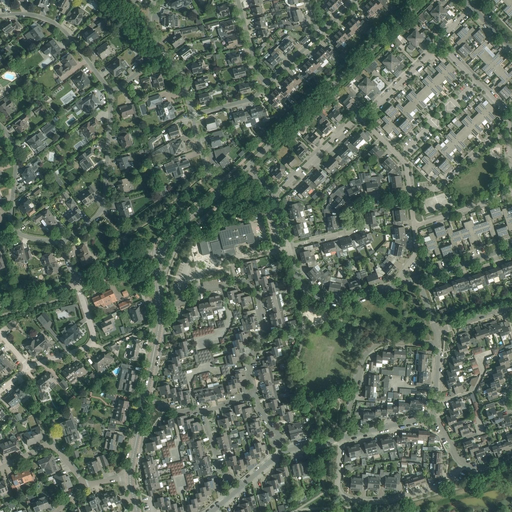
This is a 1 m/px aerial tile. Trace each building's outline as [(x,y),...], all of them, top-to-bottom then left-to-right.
[(57,0),(55,5),(61,8),(59,11),(64,14),(71,1),(69,0),(57,0)] [(174,9),(177,8),(183,5),(184,6),(190,4),(187,0),(172,0),(173,0),(172,0),(170,0),(166,5),(165,6),(166,6),(169,7),(174,9)] [(287,5),(288,6),(286,6),(285,8),(286,10),(295,7),(294,4),(298,3),(298,1),(298,0),(287,0),(285,1),(285,2),(286,4),(287,5)] [(330,0),(330,1),(337,9),(341,4),(338,1),(338,0),(330,0)] [(376,4),(372,0),(371,0),(367,4),(375,12),(379,8),(380,8),(382,6),(377,1),(378,2),(376,4)] [(506,0),(504,3),(507,6),(503,10),(506,14),(511,8),(511,4),(507,0),(506,0)] [(327,12),(327,11),(329,9),(332,13),(337,9),(330,1),(325,5),(325,4),(322,7),(327,12)] [(440,5),(441,4),(439,2),(433,8),(439,13),(443,9),(440,5)] [(253,11),(252,12),(253,16),(262,13),(261,9),(263,9),(261,4),(253,6),(254,8),(252,9),(253,11)] [(364,14),(369,19),(371,17),(371,16),(375,12),(367,4),(363,8),(367,12),(365,14),(364,14)] [(217,7),(219,14),(221,13),(222,17),(230,15),(228,10),(226,10),(225,5),(220,6),(217,7)] [(430,13),(434,18),(439,13),(433,8),(431,5),(427,9),(430,13)] [(295,7),(286,10),(287,12),(289,12),(290,18),(303,15),(302,13),(301,12),(300,11),(300,10),(296,11),(295,7)] [(77,25),(80,21),(85,15),(77,9),(68,21),(71,23),(72,22),(77,25)] [(162,14),(161,19),(164,19),(164,27),(165,27),(165,28),(168,28),(168,27),(169,27),(173,27),(178,27),(178,21),(174,21),(174,14),(169,14),(169,11),(164,9),(162,14)] [(450,16),(443,9),(439,13),(443,18),(445,16),(450,20),(453,16),(452,15),(450,16)] [(433,19),(436,23),(437,21),(439,23),(443,18),(439,13),(434,18),(433,19)] [(292,23),(293,23),(294,26),(300,25),(299,22),(303,21),(302,19),(303,18),(303,16),(303,15),(290,18),(289,19),(289,21),(290,22),(292,23)] [(256,25),(255,25),(256,29),(257,29),(259,28),(266,27),(265,23),(266,22),(265,17),(262,18),(257,19),(258,22),(256,22),(256,25)] [(358,21),(354,17),(350,21),(357,29),(361,25),(362,25),(365,23),(360,18),(360,19),(358,21)] [(212,28),(211,27),(219,24),(218,21),(210,23),(205,24),(207,30),(212,28)] [(350,21),(345,25),(349,29),(347,31),(351,36),(354,34),(353,33),(357,29),(350,21)] [(4,25),(3,24),(0,26),(0,28),(2,31),(3,30),(5,33),(8,31),(9,32),(16,27),(18,30),(21,27),(16,22),(13,24),(14,25),(12,26),(10,24),(9,25),(7,22),(4,25)] [(222,28),(218,29),(219,36),(220,36),(220,37),(227,35),(227,33),(230,32),(230,31),(234,30),(235,30),(234,25),(233,26),(232,23),(229,24),(228,24),(228,22),(224,23),(224,22),(221,23),(222,28)] [(275,24),(266,27),(259,28),(257,29),(258,32),(259,34),(258,34),(259,38),(264,37),(268,36),(267,32),(269,32),(268,30),(276,28),(276,29),(280,28),(279,24),(275,25),(275,24)] [(29,32),(25,36),(28,40),(29,39),(33,44),(36,42),(40,39),(44,36),(40,31),(41,30),(38,26),(34,29),(33,30),(29,32)] [(372,27),(369,29),(366,33),(368,36),(372,32),(375,30),(372,27)] [(472,27),(467,32),(463,28),(460,31),(467,39),(471,35),(475,32),(476,31),(472,27)] [(88,31),(86,32),(82,35),(89,43),(98,36),(93,29),(89,32),(88,31)] [(475,32),(471,35),(472,36),(471,37),(475,40),(479,44),(480,44),(481,45),(483,43),(484,42),(483,40),(487,36),(483,33),(480,29),(476,33),(475,32)] [(345,34),(341,30),(337,34),(344,42),(348,37),(349,38),(351,36),(347,31),(345,34)] [(420,34),(416,30),(411,34),(415,39),(420,34)] [(461,39),(457,42),(456,43),(459,47),(460,46),(463,43),(467,39),(460,31),(456,34),(461,39)] [(406,39),(411,43),(415,39),(411,34),(410,33),(406,36),(407,38),(406,39)] [(179,34),(170,40),(175,48),(184,41),(179,34)] [(227,35),(220,37),(221,41),(222,41),(228,44),(228,45),(226,45),(227,48),(230,47),(234,46),(234,45),(238,44),(236,36),(234,36),(233,37),(231,37),(230,34),(227,35)] [(333,44),(338,49),(340,47),(340,46),(344,42),(337,34),(332,38),(336,42),(334,44),(333,44)] [(424,39),(420,34),(415,39),(420,43),(424,39)] [(284,38),(281,41),(283,42),(292,51),(292,50),(293,49),(293,47),(295,46),(292,43),(294,41),(289,36),(285,39),(284,38)] [(303,44),(309,39),(306,36),(300,41),(303,44)] [(393,41),(397,45),(399,46),(402,43),(396,37),(393,41)] [(41,49),(46,55),(50,52),(52,55),(61,49),(53,39),(45,45),(46,46),(41,49)] [(420,43),(415,39),(411,43),(408,46),(412,51),(415,48),(420,43)] [(484,42),(483,43),(481,45),(477,49),(485,57),(488,53),(484,49),(488,45),(485,41),(484,42)] [(283,42),(279,46),(278,45),(276,48),(281,53),(284,51),(286,54),(288,53),(289,53),(290,52),(292,51),(283,42)] [(97,50),(99,52),(97,53),(102,60),(111,53),(109,50),(111,48),(106,43),(97,50)] [(462,47),(461,48),(457,51),(461,55),(464,58),(469,54),(470,55),(473,52),(472,51),(473,50),(469,47),(465,43),(464,45),(463,43),(460,46),(462,47)] [(181,56),(181,57),(184,60),(193,53),(188,46),(179,53),(181,56)] [(327,51),(323,47),(319,51),(326,59),(330,55),(331,55),(334,53),(329,48),(327,51)] [(273,50),(274,51),(270,54),(279,64),(279,62),(280,61),(280,60),(282,59),(279,56),(281,53),(276,48),(273,50)] [(485,57),(477,49),(473,52),(470,55),(469,56),(473,60),(477,55),(481,60),(485,57)] [(326,59),(319,51),(314,55),(318,59),(316,61),(320,66),(323,64),(322,63),(326,59)] [(388,52),(384,56),(385,57),(391,63),(395,58),(391,53),(390,52),(388,52)] [(229,54),(227,55),(228,58),(228,60),(227,61),(229,65),(232,64),(237,62),(242,61),(240,55),(238,55),(237,56),(235,56),(234,53),(229,54)] [(273,66),(275,65),(276,65),(277,64),(279,64),(270,54),(268,53),(264,57),(266,59),(264,62),(268,66),(271,64),(273,66)] [(497,54),(493,58),(488,53),(485,57),(492,65),(500,57),(497,54)] [(147,60),(142,54),(136,59),(140,65),(147,60)] [(65,73),(69,70),(69,71),(77,65),(70,55),(61,61),(66,67),(63,70),(61,67),(56,71),(61,77),(65,73)] [(395,58),(391,63),(394,66),(395,67),(397,65),(399,64),(400,63),(403,60),(398,55),(395,58)] [(385,57),(381,61),(382,62),(386,67),(388,66),(391,63),(385,57)] [(481,60),(486,65),(482,69),(485,72),(492,65),(485,57),(481,60)] [(503,61),(500,57),(492,65),(500,73),(504,69),(499,65),(503,61)] [(119,59),(107,68),(110,72),(111,71),(115,77),(125,70),(125,69),(129,66),(124,61),(121,63),(119,59)] [(196,65),(191,66),(193,74),(198,73),(204,72),(202,65),(204,64),(202,60),(200,61),(195,62),(196,65)] [(320,66),(316,61),(314,63),(312,61),(310,60),(306,64),(307,66),(313,72),(316,69),(318,71),(321,72),(324,70),(323,68),(320,66)] [(374,70),(377,67),(372,62),(369,64),(374,70)] [(442,62),(438,65),(446,73),(452,66),(449,63),(446,66),(442,62)] [(386,67),(385,68),(388,72),(390,70),(391,72),(393,69),(395,67),(394,66),(391,63),(388,66),(386,67)] [(302,74),(307,79),(309,77),(310,78),(315,74),(313,72),(307,66),(306,64),(301,68),(305,72),(303,74),(302,74)] [(374,70),(369,64),(366,67),(372,72),(374,70)] [(438,65),(435,68),(439,73),(436,76),(439,79),(446,73),(438,65)] [(500,73),(492,65),(485,72),(488,76),(492,71),(497,76),(500,73)] [(452,66),(446,73),(452,79),(453,81),(456,77),(452,73),(456,70),(452,66)] [(244,67),(239,68),(233,70),(235,79),(246,76),(244,67)] [(511,70),(508,74),(504,69),(500,73),(508,81),(511,77),(511,70)] [(83,73),(79,76),(73,80),(81,90),(90,83),(83,73)] [(453,81),(452,79),(446,73),(439,79),(442,82),(446,80),(450,84),(453,81)] [(501,81),(498,84),(497,85),(500,88),(501,88),(504,85),(508,81),(500,73),(497,76),(501,81)] [(164,86),(162,79),(161,74),(151,77),(153,81),(155,88),(164,86)] [(296,76),(297,77),(295,79),(291,75),(286,80),(294,87),(297,84),(298,83),(299,84),(301,81),(297,77),(296,76)] [(432,79),(428,75),(425,78),(432,86),(439,79),(436,76),(432,79)] [(357,76),(354,79),(358,83),(356,85),(357,86),(362,91),(366,86),(361,80),(357,76)] [(371,82),(367,77),(365,76),(361,80),(366,86),(371,82)] [(207,77),(196,80),(197,82),(195,82),(197,90),(206,87),(205,82),(208,81),(207,77)] [(425,78),(422,81),(426,86),(421,90),(424,93),(432,86),(425,78)] [(439,86),(442,82),(439,79),(432,86),(440,94),(443,90),(439,86)] [(286,80),(282,84),(286,88),(283,90),(288,94),(290,92),(290,91),(294,87),(286,80)] [(376,91),(378,89),(376,86),(377,85),(373,80),(371,82),(366,86),(370,90),(371,91),(373,88),(376,91)] [(242,90),(243,94),(250,92),(248,84),(243,85),(243,84),(238,85),(240,91),(242,90)] [(501,88),(502,89),(498,93),(501,97),(505,100),(509,96),(510,97),(511,95),(511,90),(510,89),(506,85),(505,86),(504,85),(501,88)] [(370,90),(366,86),(362,91),(360,92),(362,94),(364,96),(365,94),(366,95),(368,97),(370,96),(370,97),(371,96),(369,93),(371,91),(370,90)] [(432,92),(436,97),(440,94),(432,86),(424,93),(428,97),(432,92)] [(209,93),(198,96),(200,102),(201,102),(204,101),(210,100),(209,96),(212,95),(211,92),(213,92),(216,91),(216,88),(212,89),(209,90),(209,93)] [(281,92),(278,88),(273,92),(280,100),(285,96),(286,97),(288,94),(283,90),(281,92)] [(412,90),(409,94),(416,101),(424,93),(421,90),(416,95),(412,90)] [(269,102),(274,107),(277,105),(276,104),(280,100),(273,92),(269,97),(272,101),(270,103),(270,102),(269,102)] [(427,106),(423,101),(428,97),(424,93),(416,101),(424,109),(427,106)] [(76,104),(72,107),(75,111),(78,109),(79,111),(80,110),(85,106),(87,105),(89,106),(87,107),(91,112),(94,110),(94,109),(98,106),(97,106),(100,104),(93,94),(92,95),(90,97),(89,97),(82,102),(81,100),(80,99),(76,103),(76,104)] [(409,94),(405,97),(410,101),(406,104),(410,108),(416,101),(409,94)] [(160,95),(146,99),(149,108),(155,106),(155,105),(156,105),(159,104),(159,106),(160,110),(161,111),(162,116),(164,121),(174,117),(173,112),(174,112),(173,107),(171,108),(170,103),(163,105),(162,101),(160,95)] [(353,102),(354,103),(354,102),(348,96),(341,102),(348,109),(350,107),(352,109),(354,107),(351,104),(353,102)] [(2,105),(0,106),(0,111),(1,111),(6,117),(10,114),(13,112),(10,108),(14,106),(9,100),(5,103),(2,105)] [(416,108),(420,112),(424,109),(416,101),(410,108),(413,111),(416,108)] [(481,102),(478,105),(485,113),(492,107),(488,103),(485,106),(481,102)] [(399,103),(395,107),(396,107),(399,110),(403,114),(410,108),(406,104),(403,108),(399,103)] [(36,114),(44,108),(41,104),(33,110),(36,114)] [(383,111),(385,113),(387,115),(386,117),(389,119),(390,118),(391,119),(395,116),(398,112),(397,111),(399,110),(396,107),(395,108),(391,104),(387,108),(383,111)] [(124,106),(119,108),(123,117),(124,117),(134,113),(134,114),(137,113),(136,109),(133,110),(131,105),(124,107),(124,106)] [(341,110),(338,107),(336,105),(333,107),(337,111),(333,114),(332,112),(328,116),(333,122),(336,120),(338,122),(342,119),(341,118),(343,117),(342,116),(342,115),(341,115),(339,113),(341,110)] [(478,105),(474,109),(478,113),(475,116),(478,120),(485,113),(478,105)] [(261,106),(255,108),(256,110),(258,118),(259,122),(262,122),(263,120),(262,118),(267,117),(266,112),(263,112),(261,106)] [(495,110),(492,107),(485,113),(492,121),(496,118),(492,113),(495,110)] [(252,116),(249,116),(250,123),(251,123),(251,125),(252,125),(252,126),(254,125),(255,125),(256,124),(256,123),(255,120),(255,119),(258,118),(256,110),(255,108),(250,109),(250,111),(252,116)] [(322,108),(320,111),(323,114),(325,116),(326,117),(328,115),(325,112),(324,112),(325,111),(322,108)] [(410,114),(413,111),(410,108),(403,114),(407,118),(410,121),(410,122),(414,119),(410,114)] [(244,111),(238,112),(239,115),(241,122),(244,121),(245,125),(250,123),(249,116),(245,117),(244,113),(244,111)] [(320,111),(317,113),(322,118),(319,120),(319,124),(320,124),(322,126),(319,129),(325,135),(330,130),(329,129),(328,128),(331,125),(329,124),(326,120),(327,118),(326,117),(325,116),(323,114),(320,111)] [(234,120),(231,121),(232,126),(233,126),(238,125),(237,123),(241,122),(239,115),(238,112),(233,114),(233,116),(234,120)] [(27,113),(12,124),(13,125),(19,133),(23,130),(28,127),(24,122),(30,118),(27,113)] [(489,124),(492,121),(485,113),(478,120),(481,123),(485,120),(489,124)] [(382,119),(384,121),(386,124),(382,128),(385,131),(393,124),(389,119),(386,117),(385,115),(382,119)] [(472,119),(470,117),(468,115),(464,118),(472,126),(478,120),(475,116),(472,119)] [(216,128),(216,126),(219,126),(217,118),(214,119),(213,117),(205,119),(207,126),(208,130),(216,128)] [(80,129),(82,133),(83,132),(88,138),(92,135),(96,132),(93,128),(99,123),(95,118),(89,123),(80,129)] [(397,126),(398,127),(397,128),(399,130),(400,131),(401,130),(405,134),(409,130),(413,127),(408,123),(410,121),(407,118),(406,120),(405,119),(401,122),(397,126)] [(464,118),(461,122),(465,126),(460,130),(464,134),(472,126),(464,118)] [(47,124),(41,129),(45,135),(56,127),(51,120),(46,123),(47,124)] [(478,120),(472,126),(478,132),(479,134),(483,130),(478,126),(481,123),(478,120)] [(400,131),(399,130),(397,128),(393,124),(385,131),(389,135),(393,131),(397,135),(401,132),(400,131)] [(168,130),(167,131),(168,133),(167,134),(169,140),(172,139),(172,138),(175,137),(175,136),(180,135),(177,125),(174,126),(172,127),(172,129),(168,130)] [(479,134),(478,132),(472,126),(464,134),(467,137),(472,133),(476,137),(479,134)] [(221,145),(219,137),(223,136),(222,130),(213,133),(213,135),(213,136),(214,139),(211,140),(212,144),(211,144),(212,148),(214,147),(217,146),(221,145)] [(452,131),(448,134),(456,142),(464,134),(460,130),(456,135),(452,131)] [(357,132),(353,136),(359,143),(359,144),(362,146),(370,139),(362,131),(359,134),(357,132)] [(30,135),(25,139),(27,141),(30,145),(31,144),(35,150),(37,149),(39,152),(45,148),(45,147),(40,142),(41,141),(45,138),(41,132),(37,135),(36,135),(32,138),(30,135)] [(155,136),(148,141),(151,152),(154,150),(152,143),(157,139),(163,135),(161,132),(155,136)] [(309,144),(311,142),(314,145),(320,140),(314,134),(310,137),(308,134),(303,139),(309,144)] [(448,134),(445,137),(449,141),(446,145),(449,148),(456,142),(448,134)] [(466,146),(462,142),(467,137),(464,134),(456,142),(462,148),(463,149),(466,146)] [(118,137),(120,142),(121,141),(123,148),(131,146),(128,135),(118,137)] [(353,136),(349,140),(351,143),(349,145),(354,150),(356,148),(355,147),(359,144),(359,143),(353,136)] [(170,147),(168,147),(170,151),(171,156),(174,155),(177,154),(177,153),(180,152),(182,151),(182,152),(185,151),(184,149),(182,141),(179,142),(178,142),(178,143),(176,143),(174,144),(172,145),(171,146),(170,146),(170,147)] [(463,149),(462,148),(456,142),(449,148),(452,151),(456,148),(460,153),(463,149)] [(299,148),(295,152),(301,158),(307,153),(303,149),(305,147),(302,143),(298,147),(299,148)] [(438,143),(435,147),(435,148),(438,150),(442,154),(449,148),(446,145),(442,148),(438,143)] [(347,147),(344,144),(340,148),(347,155),(351,151),(352,152),(354,150),(349,145),(347,147)] [(423,151),(424,153),(427,156),(426,157),(428,159),(429,158),(430,160),(434,156),(438,153),(437,151),(438,150),(435,148),(434,149),(430,144),(426,148),(423,151)] [(376,145),(374,147),(373,148),(371,145),(364,153),(366,155),(369,152),(373,156),(380,149),(376,145)] [(225,147),(214,151),(216,158),(215,159),(216,160),(220,165),(223,167),(224,166),(230,161),(224,155),(227,152),(225,147)] [(80,158),(78,159),(81,163),(83,162),(85,165),(88,169),(94,165),(88,158),(91,155),(91,154),(94,152),(91,148),(87,151),(79,157),(80,158)] [(340,148),(336,152),(339,155),(337,157),(342,162),(344,160),(343,159),(347,155),(340,148)] [(449,155),(452,151),(449,148),(442,154),(446,158),(449,162),(450,162),(453,159),(449,155)] [(380,149),(373,156),(377,160),(376,161),(378,163),(383,158),(381,156),(384,153),(380,149)] [(122,158),(117,160),(118,163),(119,163),(121,170),(126,168),(129,168),(128,163),(132,161),(130,156),(127,157),(122,158)] [(297,162),(291,156),(289,158),(288,156),(282,162),(287,168),(289,165),(291,167),(297,162)] [(332,156),(328,160),(334,167),(339,163),(339,164),(342,162),(337,157),(334,159),(332,156)] [(421,159),(423,161),(426,164),(421,168),(425,172),(433,164),(428,159),(426,157),(425,156),(421,159)] [(173,164),(165,167),(167,174),(173,172),(175,178),(179,177),(183,176),(182,175),(183,174),(181,168),(190,165),(188,161),(187,160),(183,162),(183,163),(180,164),(178,157),(171,160),(173,164)] [(383,158),(378,163),(381,165),(381,164),(385,168),(392,162),(388,157),(385,160),(383,158)] [(23,173),(22,174),(23,176),(23,177),(23,179),(24,181),(25,180),(27,183),(33,180),(35,180),(36,177),(36,175),(35,173),(38,170),(38,165),(37,164),(41,162),(38,158),(31,163),(32,165),(27,169),(26,170),(25,172),(23,173)] [(437,166),(438,167),(437,168),(439,170),(439,171),(441,170),(445,174),(448,171),(452,167),(448,163),(449,162),(446,158),(445,160),(444,159),(441,162),(437,166)] [(324,164),(326,167),(324,169),(329,174),(331,172),(334,174),(338,171),(334,167),(328,160),(324,164)] [(392,162),(385,168),(389,172),(388,173),(390,175),(396,172),(393,168),(396,165),(392,162)] [(272,168),(272,169),(271,171),(271,172),(269,174),(274,180),(277,177),(279,179),(284,175),(281,173),(285,169),(280,164),(277,167),(275,167),(274,168),(272,168)] [(439,171),(439,170),(437,168),(433,164),(425,172),(428,175),(432,171),(437,175),(440,172),(439,171)] [(320,173),(319,172),(317,170),(313,174),(320,181),(324,177),(325,178),(327,176),(322,171),(320,173)] [(397,173),(396,172),(390,175),(389,176),(388,176),(389,183),(392,183),(401,181),(401,176),(397,176),(397,173)] [(313,174),(309,178),(312,181),(310,183),(315,188),(317,186),(316,185),(320,181),(313,174)] [(363,187),(366,187),(367,192),(372,191),(371,182),(372,182),(371,179),(366,179),(365,174),(359,175),(360,179),(360,181),(362,181),(362,182),(363,187)] [(121,184),(117,186),(119,193),(129,190),(128,186),(130,186),(127,178),(120,181),(121,184)] [(354,180),(349,182),(351,188),(355,196),(360,194),(357,186),(361,184),(360,181),(360,179),(355,181),(354,180)] [(392,191),(398,190),(398,187),(402,187),(401,181),(392,183),(392,188),(391,188),(392,191)] [(305,182),(301,186),(308,193),(312,189),(312,190),(315,188),(310,183),(308,185),(305,182)] [(91,184),(88,187),(90,189),(79,197),(85,205),(90,201),(91,202),(94,199),(90,194),(92,192),(93,193),(96,191),(91,184)] [(297,195),(302,200),(304,198),(304,197),(308,193),(301,186),(297,190),(300,193),(297,195)] [(330,196),(331,197),(334,200),(339,205),(341,207),(345,202),(341,198),(344,195),(338,188),(333,194),(332,194),(330,196)] [(355,196),(351,188),(346,190),(350,199),(355,196)] [(157,196),(153,198),(154,203),(163,197),(162,191),(156,193),(157,196)] [(20,208),(19,209),(20,211),(21,210),(24,214),(28,211),(29,211),(27,213),(30,216),(35,212),(33,209),(31,210),(30,209),(31,209),(28,205),(30,203),(26,197),(25,198),(21,201),(23,204),(20,206),(20,208)] [(334,200),(331,197),(330,199),(329,200),(329,204),(326,206),(325,209),(329,211),(331,209),(333,207),(334,208),(337,211),(341,207),(339,205),(334,200)] [(66,203),(72,211),(66,215),(71,223),(76,219),(77,220),(80,217),(77,213),(80,211),(76,206),(76,205),(72,199),(66,203)] [(129,201),(126,202),(117,205),(118,209),(119,209),(121,215),(123,219),(129,217),(128,213),(129,213),(127,208),(131,207),(129,201)] [(289,214),(303,211),(300,203),(298,203),(295,204),(292,205),(289,206),(290,209),(288,209),(289,212),(289,214)] [(489,209),(490,211),(491,215),(489,215),(490,219),(492,218),(493,220),(497,218),(502,216),(502,215),(503,214),(502,211),(501,212),(499,206),(494,207),(489,209)] [(394,208),(394,211),(392,211),(393,217),(406,215),(405,209),(403,210),(402,207),(394,208)] [(506,208),(502,210),(502,211),(503,214),(505,220),(511,218),(511,213),(508,214),(506,208)] [(325,209),(324,209),(325,217),(328,217),(328,222),(338,221),(337,216),(331,216),(331,213),(330,213),(329,211),(325,209)] [(375,209),(369,210),(369,213),(365,214),(366,219),(375,218),(375,212),(376,212),(375,209)] [(37,216),(33,219),(36,223),(42,218),(42,219),(43,219),(48,225),(47,226),(50,230),(52,229),(52,228),(57,224),(52,218),(53,217),(50,213),(48,210),(44,213),(43,212),(37,216)] [(303,211),(289,214),(291,220),(293,219),(295,219),(296,222),(305,219),(305,218),(303,212),(303,211)] [(489,214),(484,216),(486,222),(480,224),(482,228),(492,225),(490,219),(489,215),(489,214)] [(406,215),(393,217),(394,222),(392,222),(393,225),(400,225),(403,224),(402,221),(406,221),(406,215)] [(371,227),(378,226),(377,223),(376,224),(375,218),(366,219),(367,225),(370,224),(371,227)] [(293,226),(294,231),(296,231),(307,228),(306,222),(305,219),(296,222),(297,225),(293,226)] [(472,220),(468,222),(471,232),(482,228),(480,224),(474,226),(472,220)] [(335,230),(334,227),(339,227),(338,221),(328,222),(329,228),(328,228),(328,231),(335,230)] [(468,222),(463,223),(465,229),(459,231),(460,235),(471,232),(468,222)] [(225,227),(226,230),(219,231),(219,232),(215,233),(216,236),(199,240),(203,256),(210,254),(209,252),(212,251),(214,260),(236,255),(234,245),(247,242),(248,245),(255,243),(251,224),(244,225),(243,223),(225,227)] [(433,228),(434,229),(435,233),(434,234),(435,237),(436,237),(437,238),(442,236),(446,235),(446,233),(448,233),(447,230),(445,230),(443,224),(438,226),(433,228)] [(400,225),(393,225),(393,228),(394,228),(395,234),(405,233),(404,227),(400,228),(400,225)] [(496,234),(494,230),(492,225),(482,228),(483,233),(489,231),(491,236),(496,235),(496,234)] [(496,229),(496,230),(494,230),(496,234),(497,233),(499,239),(504,238),(509,236),(507,230),(508,230),(507,226),(505,226),(505,225),(500,227),(496,229)] [(446,229),(447,230),(448,233),(450,239),(460,235),(459,231),(453,233),(451,227),(446,229)] [(305,234),(306,238),(308,237),(311,237),(310,233),(309,233),(307,228),(296,231),(294,231),(295,237),(297,236),(300,235),(301,235),(305,234)] [(482,228),(471,232),(474,240),(474,242),(479,240),(477,235),(483,233),(482,228)] [(366,235),(365,231),(359,233),(363,242),(368,240),(370,242),(372,241),(369,233),(366,235)] [(429,234),(430,237),(431,240),(425,242),(427,247),(437,243),(435,237),(434,234),(433,232),(429,234)] [(474,242),(474,240),(471,232),(460,235),(462,240),(468,238),(470,243),(474,242)] [(363,242),(359,233),(354,236),(356,239),(354,240),(356,247),(359,245),(358,244),(363,242)] [(395,234),(396,239),(395,239),(395,242),(402,242),(401,239),(405,238),(405,233),(395,234)] [(456,242),(462,240),(460,235),(450,239),(452,244),(453,248),(453,249),(458,247),(456,242)] [(351,241),(350,237),(345,239),(347,248),(353,247),(353,248),(356,247),(354,240),(351,241)] [(339,240),(340,244),(337,245),(339,251),(342,251),(342,250),(347,248),(345,239),(339,240)] [(334,245),(333,242),(328,243),(330,253),(336,251),(336,252),(339,251),(337,245),(334,245)] [(402,242),(395,242),(394,244),(395,245),(394,250),(401,252),(403,252),(405,247),(401,246),(402,242)] [(320,249),(322,256),(325,255),(325,254),(330,253),(328,243),(322,245),(323,248),(320,249)] [(434,249),(435,253),(436,256),(441,254),(440,253),(439,249),(437,243),(427,247),(428,251),(434,249)] [(78,247),(81,254),(78,255),(83,266),(91,263),(92,263),(93,263),(94,263),(95,262),(95,261),(95,260),(95,259),(94,258),(93,258),(92,258),(91,258),(90,258),(89,256),(87,251),(88,251),(87,250),(85,244),(78,247)] [(440,247),(440,248),(439,249),(440,253),(442,252),(443,258),(448,256),(453,254),(451,249),(453,248),(452,244),(450,245),(449,244),(445,245),(440,247)] [(13,250),(10,251),(11,254),(12,254),(13,254),(14,258),(15,258),(16,262),(20,261),(20,260),(23,259),(24,263),(24,264),(28,263),(25,251),(21,252),(20,247),(13,249),(13,250)] [(403,252),(401,252),(394,250),(391,250),(390,255),(388,255),(388,257),(391,258),(391,255),(393,256),(402,258),(403,252)] [(54,256),(52,256),(52,254),(42,256),(45,266),(57,262),(56,263),(54,256)] [(311,256),(301,258),(303,264),(308,263),(309,266),(316,263),(316,260),(315,261),(314,255),(311,256)] [(386,256),(385,257),(386,259),(383,263),(386,265),(393,272),(397,268),(389,260),(391,258),(388,257),(386,256)] [(240,269),(241,273),(247,272),(248,275),(253,274),(253,271),(251,261),(242,264),(243,268),(240,269)] [(49,275),(58,273),(57,270),(59,269),(57,262),(45,266),(46,266),(49,275)] [(316,263),(309,266),(311,270),(307,273),(310,278),(321,269),(317,265),(318,264),(316,263)] [(502,268),(499,269),(501,275),(502,279),(505,278),(505,276),(510,274),(509,272),(508,268),(506,263),(501,265),(502,268)] [(393,272),(386,265),(382,269),(389,276),(393,272)] [(494,269),(490,270),(493,279),(498,277),(499,280),(502,279),(501,275),(499,269),(496,270),(495,267),(493,268),(494,269)] [(264,269),(259,270),(253,271),(253,274),(248,275),(249,280),(254,278),(255,281),(261,280),(260,277),(266,276),(264,269)] [(324,274),(321,269),(310,278),(314,282),(322,275),(325,279),(329,273),(328,271),(324,274)] [(360,270),(359,270),(362,280),(363,279),(366,278),(367,280),(369,286),(374,284),(373,282),(371,275),(367,276),(365,269),(360,270)] [(485,273),(482,274),(484,280),(486,285),(489,284),(488,280),(493,279),(490,270),(487,271),(486,270),(484,271),(485,273)] [(356,273),(358,279),(353,281),(356,290),(361,288),(359,281),(362,280),(359,272),(356,273)] [(325,279),(330,280),(330,281),(328,291),(334,292),(336,282),(336,278),(331,277),(332,273),(329,273),(325,279)] [(376,273),(371,275),(373,282),(374,284),(380,282),(379,280),(376,273)] [(477,274),(473,276),(477,286),(482,284),(483,286),(486,285),(484,280),(482,274),(479,275),(479,273),(477,273),(477,274)] [(261,280),(255,281),(256,286),(262,284),(263,287),(268,286),(268,283),(266,276),(260,277),(261,280)] [(468,276),(469,279),(466,280),(468,286),(469,289),(472,288),(473,289),(477,288),(477,286),(473,276),(470,277),(470,276),(468,276)] [(456,280),(460,289),(460,292),(465,290),(464,288),(465,288),(465,287),(468,286),(466,280),(463,281),(462,278),(456,280)] [(451,282),(452,284),(449,285),(451,291),(452,295),(456,293),(456,291),(460,289),(456,280),(451,282)] [(356,290),(353,281),(347,283),(350,292),(356,290)] [(264,292),(269,290),(270,293),(269,293),(276,292),(273,282),(270,283),(268,283),(268,286),(263,287),(264,292)] [(444,284),(444,286),(440,287),(443,295),(448,293),(448,292),(451,291),(449,285),(446,286),(445,284),(444,284)] [(435,288),(435,290),(432,291),(434,297),(436,301),(439,300),(438,297),(443,295),(440,287),(437,288),(436,287),(435,288)] [(93,299),(96,306),(101,304),(103,307),(117,301),(112,290),(93,299)] [(237,290),(227,292),(228,296),(229,300),(235,299),(234,295),(238,294),(237,290)] [(276,292),(269,293),(270,296),(265,298),(266,303),(279,300),(278,294),(276,295),(276,292)] [(243,293),(238,294),(234,295),(235,299),(236,303),(241,302),(240,298),(244,298),(244,297),(243,293)] [(223,308),(220,295),(214,297),(217,310),(223,308)] [(244,297),(244,298),(240,298),(241,302),(242,307),(248,305),(247,302),(251,301),(250,296),(244,297)] [(208,298),(209,302),(210,302),(212,311),(217,310),(214,297),(208,298)] [(279,300),(266,303),(268,309),(272,308),(273,311),(281,309),(281,306),(279,300)] [(127,301),(119,305),(121,310),(130,306),(127,301)] [(210,302),(209,302),(204,303),(207,316),(213,315),(212,311),(210,302)] [(207,316),(204,303),(198,305),(199,309),(201,316),(201,317),(207,316)] [(137,307),(130,309),(131,314),(132,313),(135,322),(143,320),(140,311),(139,306),(137,307)] [(199,309),(197,309),(196,307),(187,309),(188,313),(188,314),(192,313),(193,318),(201,316),(199,309)] [(281,309),(273,311),(274,314),(269,315),(271,321),(283,318),(282,312),(281,309)] [(44,312),(41,315),(47,323),(50,320),(44,312)] [(192,313),(188,314),(188,313),(182,315),(183,319),(187,318),(188,322),(194,320),(193,318),(192,313)] [(113,328),(111,323),(114,321),(111,315),(103,318),(105,322),(101,324),(104,332),(113,328)] [(244,316),(244,315),(243,315),(244,319),(242,319),(243,325),(251,323),(256,322),(255,316),(250,317),(249,315),(244,316)] [(187,318),(183,319),(178,320),(179,325),(183,324),(184,328),(189,326),(188,322),(187,318)] [(271,321),(272,326),(277,325),(277,328),(297,324),(296,320),(285,322),(283,318),(271,321)] [(16,326),(11,321),(7,325),(11,330),(16,326)] [(492,322),(493,328),(494,328),(491,329),(493,334),(499,332),(501,331),(499,325),(497,325),(496,321),(492,322)] [(71,322),(64,329),(64,330),(67,333),(68,332),(70,334),(74,339),(74,340),(75,340),(81,334),(78,330),(77,328),(78,327),(75,324),(74,325),(71,322)] [(244,330),(243,331),(243,332),(238,333),(244,332),(244,334),(250,333),(250,329),(257,328),(256,322),(243,325),(244,330)] [(487,323),(483,325),(485,330),(483,330),(485,336),(493,334),(491,329),(494,328),(493,328),(492,322),(492,323),(488,324),(487,323)] [(499,325),(501,331),(499,332),(501,337),(509,334),(509,332),(511,331),(510,327),(505,328),(503,323),(499,325)] [(173,335),(178,334),(185,332),(183,328),(184,328),(183,324),(179,325),(173,326),(174,331),(173,331),(173,335)] [(477,334),(475,334),(476,339),(485,336),(483,330),(481,331),(479,326),(475,328),(477,334)] [(63,335),(60,338),(63,341),(66,345),(74,339),(70,334),(68,332),(67,333),(63,335)] [(244,332),(238,333),(240,339),(235,340),(235,341),(240,339),(241,342),(247,340),(246,338),(251,337),(250,333),(244,334),(244,332)] [(466,332),(463,334),(463,335),(459,337),(461,342),(462,346),(465,345),(466,345),(470,343),(468,337),(466,332)] [(50,343),(43,334),(35,341),(42,350),(44,348),(46,350),(48,348),(49,349),(52,346),(50,343)] [(281,338),(275,339),(275,342),(270,344),(271,348),(277,347),(277,349),(278,349),(277,348),(283,347),(286,347),(284,341),(286,340),(286,337),(281,338)] [(133,340),(132,345),(131,349),(130,349),(139,351),(139,347),(142,348),(144,341),(136,339),(136,340),(133,340)] [(240,339),(235,341),(236,346),(232,348),(237,347),(237,349),(244,348),(243,346),(248,344),(247,340),(241,342),(240,339)] [(30,347),(27,349),(33,357),(42,350),(35,341),(34,340),(32,342),(28,345),(30,347)] [(185,341),(179,343),(180,345),(175,346),(176,350),(182,349),(182,351),(183,351),(188,350),(185,341)] [(461,342),(456,344),(458,349),(460,353),(463,352),(467,350),(466,345),(465,345),(462,346),(461,342)] [(113,347),(116,345),(115,343),(108,346),(112,352),(115,349),(113,347)] [(237,347),(232,348),(233,354),(228,355),(228,356),(233,354),(234,357),(240,355),(240,353),(244,352),(244,348),(237,349),(237,347)] [(277,347),(271,348),(272,351),(266,352),(267,357),(273,356),(273,358),(274,358),(274,357),(279,356),(278,349),(277,349),(277,347)] [(138,356),(139,351),(130,349),(128,359),(138,361),(139,356),(138,356)] [(182,349),(176,350),(176,353),(171,354),(172,358),(178,357),(179,359),(184,358),(183,351),(182,351),(182,349)] [(458,349),(454,351),(456,356),(457,360),(460,359),(461,359),(465,357),(463,352),(460,353),(458,349)] [(511,360),(511,356),(510,350),(502,353),(503,358),(504,358),(507,357),(508,362),(511,360)] [(416,354),(418,354),(419,354),(419,360),(427,361),(427,355),(423,354),(424,351),(416,351),(416,354)] [(0,364),(4,361),(5,360),(6,359),(7,359),(8,358),(5,354),(4,355),(3,354),(2,355),(0,352),(0,364)] [(100,355),(99,354),(97,356),(105,365),(107,363),(108,364),(113,359),(111,357),(108,353),(105,355),(103,353),(100,355)] [(230,364),(237,363),(236,361),(241,359),(240,355),(234,357),(233,354),(228,356),(230,364)] [(373,362),(369,362),(369,371),(372,371),(373,366),(376,366),(376,367),(382,367),(382,364),(382,355),(377,355),(376,357),(373,357),(373,362)] [(96,358),(93,361),(96,364),(93,366),(98,372),(101,369),(100,368),(102,367),(101,366),(104,364),(104,365),(105,365),(97,356),(96,357),(96,358)] [(273,356),(267,357),(268,360),(262,361),(263,366),(269,364),(269,366),(270,366),(275,365),(274,358),(273,358),(273,356)] [(456,356),(451,357),(453,363),(454,367),(458,365),(461,365),(462,364),(461,359),(460,359),(457,360),(456,356)] [(178,357),(172,358),(173,360),(168,361),(169,365),(175,364),(176,366),(181,365),(179,359),(178,357)] [(507,357),(504,358),(503,358),(498,360),(500,366),(504,365),(505,369),(510,368),(508,362),(507,357)] [(0,364),(0,371),(1,371),(3,370),(5,368),(9,373),(14,368),(7,359),(6,359),(5,360),(4,361),(0,364)] [(71,367),(78,376),(78,377),(83,373),(84,375),(87,373),(84,369),(81,365),(79,367),(75,363),(71,367)] [(453,363),(449,364),(451,370),(452,373),(455,372),(459,371),(460,371),(459,369),(462,368),(461,365),(458,365),(454,367),(453,363)] [(121,367),(120,376),(118,376),(117,378),(120,379),(131,381),(135,382),(137,372),(129,370),(129,365),(122,364),(121,367)] [(165,375),(164,375),(164,376),(172,374),(177,373),(176,366),(175,364),(169,365),(169,368),(164,369),(165,372),(164,372),(165,375)] [(263,366),(264,369),(257,370),(258,376),(271,373),(270,366),(269,366),(269,364),(263,366)] [(504,365),(500,366),(495,368),(497,373),(501,372),(502,377),(507,375),(505,369),(504,365)] [(69,370),(67,368),(62,372),(65,376),(70,382),(78,376),(71,367),(71,368),(69,370)] [(234,371),(236,379),(237,382),(241,381),(241,382),(247,380),(244,369),(234,371)] [(452,373),(451,370),(446,371),(449,380),(454,379),(454,378),(457,378),(457,376),(457,375),(459,374),(459,373),(459,372),(459,371),(455,372),(452,373)] [(42,377),(47,382),(50,386),(49,385),(53,382),(54,382),(57,380),(51,374),(50,375),(48,372),(42,377)] [(501,372),(497,373),(492,375),(494,381),(497,380),(499,384),(504,382),(502,377),(501,372)] [(271,373),(258,376),(260,382),(264,380),(265,383),(273,381),(273,378),(271,373)] [(39,394),(41,401),(47,399),(45,392),(44,392),(44,391),(46,389),(50,386),(47,382),(42,377),(37,382),(38,384),(36,385),(40,390),(38,392),(39,394)] [(428,378),(419,377),(416,377),(415,383),(416,383),(416,386),(423,386),(423,383),(427,384),(428,378)] [(471,385),(474,387),(476,383),(478,378),(476,377),(471,379),(469,384),(471,385)] [(131,381),(120,379),(118,386),(120,389),(130,391),(133,392),(135,385),(131,384),(131,381)] [(241,381),(237,382),(236,379),(231,380),(232,385),(233,388),(237,387),(242,386),(241,382),(241,381)] [(449,380),(446,381),(450,390),(454,389),(453,385),(456,384),(454,379),(449,380)] [(65,389),(68,386),(63,380),(59,383),(65,389)] [(273,381),(265,383),(266,387),(261,388),(262,393),(275,390),(274,385),(279,384),(278,380),(273,381)] [(497,380),(494,381),(489,382),(491,388),(494,387),(496,392),(501,390),(499,384),(497,380)] [(160,391),(161,395),(167,394),(170,393),(170,390),(170,389),(168,382),(163,383),(163,386),(157,388),(158,391),(160,391)] [(456,384),(453,385),(454,389),(456,394),(466,391),(464,387),(462,387),(460,382),(456,384)] [(224,392),(222,385),(213,387),(216,399),(222,398),(221,393),(224,392)] [(232,385),(226,386),(228,394),(238,392),(237,387),(233,388),(232,385)] [(24,398),(27,394),(21,386),(12,393),(19,401),(24,398)] [(216,399),(213,387),(208,388),(211,401),(216,399)] [(494,387),(491,388),(486,390),(488,395),(487,396),(488,401),(498,397),(496,392),(494,387)] [(170,389),(170,390),(170,393),(167,394),(168,398),(173,397),(177,396),(176,393),(175,388),(170,389)] [(208,388),(202,389),(205,402),(211,401),(208,388)] [(194,391),(196,399),(199,399),(200,403),(205,402),(202,389),(194,391)] [(268,392),(262,393),(264,399),(268,398),(269,401),(276,399),(278,399),(277,395),(275,390),(268,392)] [(176,393),(177,396),(173,397),(174,402),(180,400),(184,399),(183,396),(182,391),(176,393)] [(368,401),(376,401),(376,398),(373,398),(373,392),(365,392),(365,398),(368,398),(368,401)] [(19,401),(12,393),(5,399),(12,407),(19,401)] [(188,394),(183,396),(184,399),(180,400),(181,405),(190,403),(188,394)] [(416,397),(416,400),(415,409),(421,409),(421,407),(424,407),(425,398),(422,398),(422,397),(421,397),(417,397),(416,397)] [(271,402),(265,404),(266,408),(272,407),(272,410),(278,409),(278,406),(276,399),(269,401),(270,401),(271,402)] [(460,404),(462,403),(461,399),(451,402),(452,408),(454,411),(457,410),(462,409),(460,404)] [(124,401),(119,400),(118,407),(116,406),(116,410),(120,410),(127,412),(127,409),(128,409),(129,402),(127,401),(124,401)] [(77,402),(76,406),(84,408),(83,411),(88,412),(89,405),(77,402)] [(246,409),(245,403),(234,406),(236,414),(242,413),(242,410),(246,409)] [(488,408),(490,412),(487,413),(489,419),(491,419),(494,418),(494,417),(497,416),(495,412),(494,406),(489,407),(488,404),(486,405),(487,409),(488,408)] [(278,409),(272,410),(273,415),(279,413),(280,416),(286,415),(285,412),(283,405),(278,406),(278,409)] [(252,407),(246,409),(242,410),(242,413),(244,418),(250,417),(249,414),(253,413),(252,407)] [(454,411),(452,408),(448,409),(450,415),(451,418),(455,417),(459,416),(457,410),(454,411)] [(222,414),(223,419),(228,418),(229,421),(235,420),(233,411),(231,412),(231,410),(230,411),(229,409),(225,412),(225,413),(222,414)] [(361,409),(360,416),(363,416),(363,420),(369,420),(369,412),(370,409),(364,409),(361,409)] [(126,414),(127,412),(120,410),(116,410),(115,413),(117,413),(115,420),(117,420),(120,421),(125,421),(127,415),(126,414)] [(495,412),(497,416),(494,417),(494,418),(491,419),(492,423),(493,424),(495,423),(501,422),(500,422),(504,420),(502,416),(500,410),(495,412)] [(286,419),(287,422),(293,421),(291,411),(285,412),(286,415),(280,416),(281,421),(286,419)] [(502,416),(504,420),(500,422),(501,422),(502,427),(511,425),(507,414),(502,416)] [(63,421),(58,422),(60,428),(61,428),(62,430),(66,429),(67,432),(75,429),(77,429),(76,425),(74,426),(73,423),(74,423),(71,415),(64,417),(65,420),(63,421)] [(187,420),(186,415),(177,418),(179,426),(184,424),(184,421),(187,420)] [(450,415),(445,416),(449,425),(453,424),(456,423),(456,422),(455,417),(451,418),(450,415)] [(219,426),(223,425),(224,428),(230,427),(229,421),(228,418),(223,419),(217,421),(219,426)] [(258,418),(252,420),(253,423),(246,424),(248,430),(261,427),(258,418)] [(169,428),(175,427),(173,419),(163,421),(164,425),(168,425),(169,428)] [(187,420),(184,421),(184,424),(185,429),(191,428),(190,424),(194,423),(193,419),(187,420)] [(453,424),(456,433),(460,432),(460,431),(459,428),(462,426),(461,421),(456,422),(456,423),(453,424)] [(194,423),(190,424),(191,428),(192,432),(203,429),(202,426),(201,426),(200,422),(194,423)] [(290,433),(301,430),(299,422),(288,425),(290,433)] [(115,445),(116,442),(122,443),(123,436),(124,433),(115,431),(116,427),(109,425),(108,425),(107,429),(111,430),(110,432),(107,431),(107,432),(106,433),(106,436),(106,437),(106,438),(105,439),(104,449),(107,450),(112,450),(116,450),(117,445),(115,445)] [(168,425),(164,425),(159,427),(160,431),(164,430),(165,434),(165,436),(171,435),(170,432),(169,428),(168,425)] [(462,426),(459,428),(460,431),(460,432),(462,437),(472,434),(471,430),(469,430),(467,425),(462,426)] [(34,428),(31,429),(32,431),(36,441),(43,438),(39,426),(34,428)] [(249,436),(256,434),(256,437),(263,436),(261,427),(248,430),(249,436)] [(69,436),(65,437),(67,444),(69,443),(72,442),(75,441),(75,440),(80,438),(78,433),(76,433),(75,429),(67,432),(69,436)] [(164,430),(160,431),(154,432),(156,437),(159,436),(160,440),(166,438),(165,436),(165,434),(164,430)] [(290,433),(292,441),(303,438),(301,430),(290,433)] [(32,431),(24,434),(25,437),(26,441),(28,446),(36,443),(36,441),(32,431)] [(226,432),(220,434),(221,437),(216,438),(218,444),(230,441),(229,435),(227,435),(226,432)] [(402,436),(397,436),(397,443),(397,444),(407,444),(407,441),(407,437),(407,432),(402,432),(402,436)] [(11,441),(8,442),(11,449),(11,451),(15,450),(16,452),(20,450),(18,446),(16,439),(15,436),(13,435),(11,436),(10,438),(11,441)] [(159,436),(156,437),(150,438),(151,443),(155,442),(156,445),(162,444),(160,440),(159,436)] [(390,437),(389,436),(386,437),(389,449),(390,453),(395,452),(394,450),(398,450),(395,439),(392,440),(391,437),(390,437)] [(381,442),(378,443),(381,454),(384,453),(383,451),(389,449),(386,437),(382,438),(382,439),(381,440),(381,442)] [(186,444),(189,444),(190,448),(190,449),(203,446),(201,440),(197,441),(196,438),(189,440),(186,441),(186,444)] [(474,439),(470,440),(463,443),(466,452),(470,451),(469,447),(472,446),(476,445),(474,439)] [(500,441),(501,444),(503,450),(505,449),(507,455),(511,453),(509,448),(511,446),(510,441),(508,442),(507,439),(500,441)] [(373,441),(373,440),(369,441),(372,453),(375,453),(376,455),(381,454),(378,443),(376,444),(375,441),(373,441)] [(219,449),(222,449),(224,448),(224,451),(238,448),(237,443),(231,445),(230,441),(218,444),(219,449)] [(365,446),(362,447),(363,451),(364,458),(373,456),(372,453),(369,441),(366,442),(366,443),(364,444),(365,446)] [(8,442),(0,444),(3,452),(4,456),(8,455),(8,453),(11,451),(11,449),(8,442)] [(145,449),(146,452),(157,450),(156,445),(155,442),(151,443),(146,444),(147,448),(145,449)] [(261,445),(260,442),(254,444),(256,449),(255,449),(256,449),(256,452),(261,451),(267,450),(266,444),(261,445)] [(472,446),(469,447),(470,451),(472,456),(476,455),(475,451),(478,450),(482,449),(480,443),(477,444),(476,445),(472,446)] [(497,452),(498,457),(503,456),(501,451),(503,450),(501,444),(497,445),(496,443),(491,445),(494,453),(497,452)] [(358,445),(356,445),(356,444),(353,445),(356,457),(361,456),(362,458),(364,458),(363,451),(362,447),(359,448),(358,445)] [(347,456),(345,457),(344,463),(351,462),(351,458),(356,457),(353,445),(349,446),(349,447),(347,447),(348,451),(347,451),(347,454),(346,454),(347,456)] [(204,452),(203,446),(190,449),(191,454),(201,452),(204,452)] [(478,450),(475,451),(476,455),(478,460),(482,459),(483,461),(486,459),(483,448),(482,449),(478,450)] [(255,449),(250,450),(251,455),(252,459),(256,458),(262,456),(261,451),(256,452),(256,449),(255,449)] [(204,452),(201,452),(191,454),(193,460),(195,460),(195,459),(205,457),(204,452)] [(92,461),(87,463),(89,470),(91,474),(94,473),(96,473),(95,472),(101,470),(100,468),(99,464),(100,463),(101,463),(103,467),(109,465),(107,460),(105,454),(98,457),(96,458),(97,460),(92,462),(92,461)] [(52,455),(45,458),(45,459),(38,461),(40,466),(41,465),(42,469),(44,468),(50,466),(54,464),(56,463),(55,460),(54,461),(52,455)] [(251,455),(245,457),(247,465),(258,463),(256,458),(252,459),(251,455)] [(205,457),(195,459),(195,460),(196,463),(193,463),(194,465),(206,463),(210,462),(208,456),(205,457)] [(229,457),(230,460),(225,461),(227,467),(233,465),(237,464),(236,461),(237,461),(235,456),(229,457)] [(147,459),(147,462),(143,463),(144,468),(157,465),(155,460),(153,460),(152,457),(150,458),(147,459)] [(237,461),(236,461),(237,464),(233,465),(234,470),(244,468),(242,459),(237,461)] [(210,462),(206,463),(194,465),(194,468),(197,467),(198,470),(211,467),(210,462)] [(309,473),(306,462),(298,464),(301,475),(309,473)] [(52,474),(54,473),(56,473),(55,472),(59,470),(56,463),(54,464),(50,466),(44,468),(47,475),(50,473),(50,475),(52,474)] [(298,464),(291,465),(293,477),(301,475),(298,464)] [(158,471),(157,465),(144,468),(145,474),(148,473),(158,471)] [(283,476),(289,475),(287,466),(276,469),(277,474),(282,473),(283,476)] [(211,467),(198,470),(199,476),(212,473),(211,467)] [(28,469),(23,471),(23,472),(20,473),(24,483),(32,480),(30,474),(28,469)] [(437,478),(437,479),(439,478),(439,479),(441,478),(442,470),(433,469),(433,478),(437,478)] [(158,471),(148,473),(145,474),(147,479),(157,477),(159,477),(158,471)] [(387,472),(383,472),(383,474),(382,485),(385,485),(384,488),(386,488),(386,489),(390,489),(391,477),(389,477),(389,474),(387,472)] [(18,474),(17,473),(12,475),(16,486),(24,483),(20,473),(18,474)] [(61,473),(54,475),(55,479),(57,479),(59,484),(61,483),(65,481),(66,482),(67,481),(70,480),(68,476),(66,477),(65,474),(62,475),(61,473)] [(283,476),(282,473),(277,474),(271,475),(273,480),(273,481),(277,480),(278,483),(284,482),(283,476)] [(370,473),(366,473),(366,475),(365,485),(368,486),(367,488),(369,489),(369,490),(373,490),(374,478),(371,477),(372,475),(370,473)] [(394,476),(394,477),(391,477),(390,489),(394,490),(394,489),(396,489),(396,484),(400,485),(401,474),(397,473),(397,475),(396,475),(395,475),(394,476)] [(363,474),(362,479),(357,478),(356,490),(359,491),(359,490),(361,490),(362,485),(365,485),(366,475),(363,474)] [(380,474),(379,478),(374,478),(373,490),(377,490),(377,489),(378,489),(379,485),(382,485),(383,474),(380,474)] [(405,484),(406,487),(409,486),(410,488),(415,486),(412,476),(406,478),(407,479),(403,481),(403,480),(404,485),(404,484),(405,484)] [(413,477),(412,476),(415,486),(420,484),(417,476),(413,477)] [(157,477),(147,479),(145,480),(146,485),(148,485),(159,482),(157,477)] [(210,479),(210,481),(205,483),(206,487),(206,490),(210,490),(216,488),(215,486),(219,485),(217,477),(210,479)] [(351,485),(350,489),(352,489),(352,490),(356,490),(357,478),(348,477),(348,482),(349,482),(349,485),(351,485)] [(0,481),(0,493),(1,495),(9,492),(6,485),(4,480),(0,481)] [(61,483),(59,484),(61,489),(60,490),(62,495),(66,493),(65,492),(69,491),(68,488),(72,486),(70,480),(67,481),(66,482),(65,481),(61,483)] [(277,480),(273,481),(273,480),(267,482),(268,487),(273,486),(273,489),(274,490),(279,488),(278,483),(277,480)] [(159,482),(148,485),(146,485),(147,491),(148,491),(155,489),(160,488),(159,482)] [(273,486),(268,487),(262,488),(263,494),(268,493),(269,496),(275,495),(273,490),(274,490),(273,489),(273,486)] [(206,490),(206,487),(200,488),(201,493),(202,496),(206,495),(211,494),(210,490),(206,490)] [(107,492),(101,495),(103,501),(100,502),(100,503),(102,506),(103,508),(108,506),(107,503),(110,502),(111,501),(108,494),(107,492)] [(114,492),(108,494),(111,501),(110,502),(113,508),(116,507),(116,505),(122,503),(120,497),(117,498),(114,492)] [(202,496),(201,493),(196,494),(197,499),(198,502),(201,501),(207,500),(206,495),(202,496)] [(257,495),(259,500),(261,511),(266,511),(264,503),(270,501),(269,496),(268,493),(263,494),(257,495)] [(88,496),(90,501),(89,501),(90,502),(92,509),(95,508),(96,511),(98,511),(102,511),(100,506),(102,506),(100,503),(100,502),(98,496),(95,498),(94,494),(88,496)] [(39,500),(40,502),(42,509),(50,506),(46,496),(38,499),(39,500)] [(256,508),(256,504),(253,496),(243,498),(244,504),(249,503),(249,506),(251,511),(253,510),(252,509),(256,508)] [(306,496),(298,498),(300,504),(307,499),(306,496)] [(158,502),(154,503),(155,507),(161,506),(165,505),(164,501),(163,497),(157,498),(158,502)] [(198,502),(197,499),(191,500),(192,504),(193,508),(197,507),(203,506),(201,501),(198,502)] [(39,500),(31,503),(34,509),(35,511),(39,511),(43,511),(42,509),(40,502),(39,500)] [(164,501),(165,505),(161,506),(162,511),(167,509),(171,508),(170,505),(171,505),(170,500),(164,502),(164,501)] [(90,502),(84,505),(85,508),(82,509),(82,511),(92,511),(91,511),(93,510),(92,509),(90,502)] [(171,505),(170,505),(171,508),(167,509),(168,511),(174,511),(178,511),(177,508),(176,503),(171,505)] [(244,504),(238,505),(239,510),(244,509),(244,511),(245,511),(251,511),(249,506),(249,503),(244,504)]
